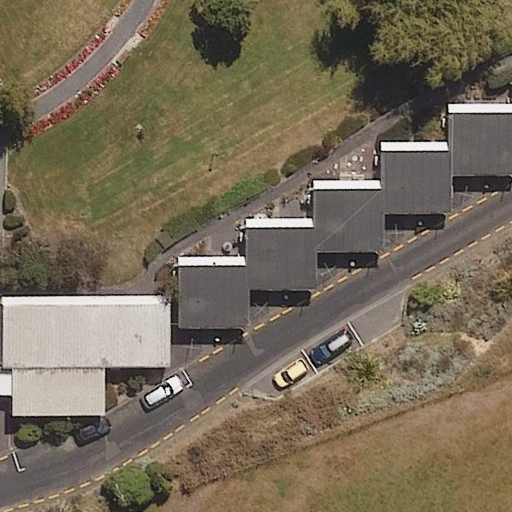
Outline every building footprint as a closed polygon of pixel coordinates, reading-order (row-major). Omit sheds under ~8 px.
[(511,163),(511,101),(440,105),(442,141),(444,168),(511,163)] [(446,203),(444,168),(442,141),(375,145),(377,176),(380,208),(446,203)] [(382,244),(380,208),(377,176),(307,179),(309,213),(312,249),(382,244)] [(314,280),(312,249),(309,213),(243,218),(245,251),(247,285),(314,280)] [(250,322),(247,285),(245,251),(168,256),(173,327),(250,322)] [(164,357),(164,291),(0,291),(0,386),(7,387),(7,406),(99,406),(99,357),(164,357)]
